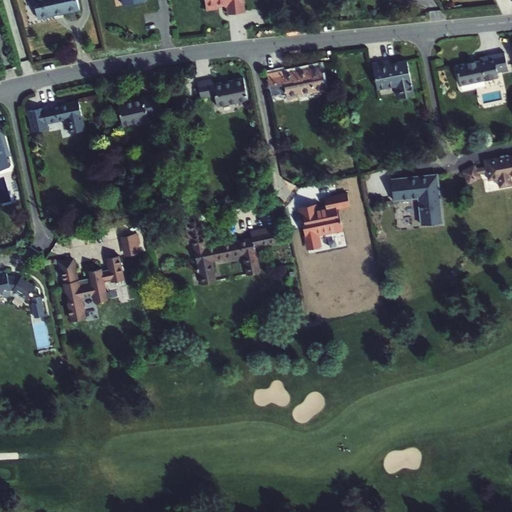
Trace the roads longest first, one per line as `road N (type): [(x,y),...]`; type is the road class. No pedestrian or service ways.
road 1 (residential): [(9,87),(253,46)]
road 2 (residential): [(9,87),(43,260)]
road 3 (residential): [(253,46),(421,30)]
road 4 (residential): [(253,46),(281,198)]
road 5 (residential): [(421,30),(446,159)]
